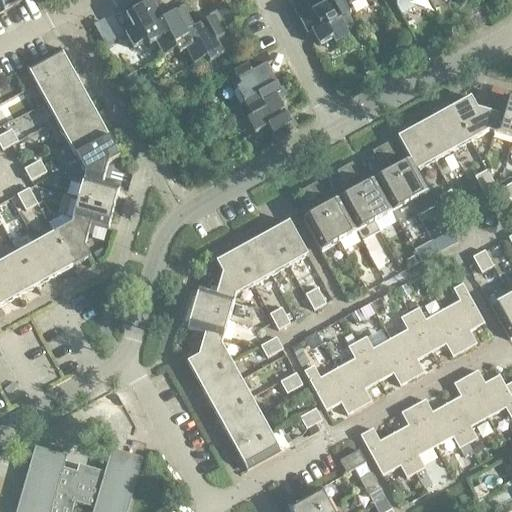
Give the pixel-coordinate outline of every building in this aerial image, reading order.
[(26,0),(0,0),(0,4),(4,12),(26,0)] [(150,0),(147,2),(149,5),(140,11),(126,18),(133,32),(125,37),(133,51),(147,43),(149,48),(156,45),(163,40),(156,26),(164,22),(157,8),(161,6),(158,0),(150,0)] [(345,0),(334,0),(335,2),(310,16),(301,0),(293,0),(289,2),(307,36),(311,33),(319,47),(333,40),(335,44),(349,36),(342,23),(350,18),(342,5),(347,2),(345,0)] [(177,10),(179,13),(164,22),(156,26),(163,40),(156,45),(163,59),(177,51),(179,56),(185,53),(194,48),(186,34),(194,30),(187,16),(191,14),(186,5),(177,10)] [(208,18),(210,21),(200,27),(194,30),(186,34),(194,48),(185,53),(193,67),(207,59),(210,64),(224,56),(216,42),(224,38),(217,24),(222,22),(217,13),(208,18)] [(70,68),(60,50),(26,69),(36,87),(70,68)] [(391,62),(384,66),(390,75),(399,70),(395,64),(391,62)] [(237,90),(244,105),(258,97),(263,105),(276,98),(279,102),(288,97),(283,89),(279,90),(266,67),(252,74),(248,67),(234,74),(241,88),(237,90)] [(80,86),(70,68),(36,87),(46,105),(80,86)] [(143,70),(124,80),(132,94),(142,88),(139,82),(148,78),(143,70)] [(90,104),(80,86),(46,105),(56,123),(90,104)] [(258,97),(244,105),(251,119),(247,122),(255,136),(268,128),(273,136),(286,129),(289,133),(298,128),(293,120),(289,122),(284,112),(279,102),(276,98),(263,105),(258,97)] [(470,99),(452,109),(471,144),(488,134),(492,135),(497,117),(476,111),(470,99)] [(511,101),(503,99),(497,117),(492,135),(511,141),(511,101)] [(100,122),(90,104),(56,123),(66,142),(100,122)] [(471,144),(452,109),(434,119),(453,154),(471,144)] [(453,154),(434,119),(416,129),(435,164),(453,154)] [(110,141),(100,122),(66,142),(76,160),(110,141)] [(435,164),(416,129),(398,139),(410,162),(417,174),(418,174),(435,164)] [(12,132),(4,136),(10,148),(18,144),(12,132)] [(10,148),(4,136),(0,138),(0,148),(2,153),(10,148)] [(120,159),(110,141),(76,160),(85,177),(84,181),(103,186),(109,165),(120,159)] [(395,157),(388,145),(380,149),(387,161),(395,157)] [(387,161),(380,149),(372,153),(379,165),(387,161)] [(410,162),(393,171),(411,205),(429,195),(418,174),(417,174),(410,162)] [(40,163),(32,167),(39,179),(46,175),(40,163)] [(359,177),(352,165),(344,169),(351,181),(359,177)] [(39,179),(32,167),(24,171),(31,183),(39,179)] [(351,181),(344,169),(337,173),(343,185),(351,181)] [(411,205),(393,171),(375,181),(393,215),(411,205)] [(474,179),(479,187),(491,181),(487,173),(474,179)] [(120,191),(103,186),(84,181),(78,201),(114,212),(120,191)] [(393,215),(375,181),(357,191),(375,225),(393,215)] [(495,189),(491,181),(479,187),(483,195),(495,189)] [(323,196),(317,184),(309,189),(315,201),(323,196)] [(511,200),(511,188),(511,186),(503,190),(510,202),(511,200)] [(315,201),(309,189),(301,193),(308,205),(315,201)] [(33,198),(29,190),(17,197),(21,205),(33,198)] [(380,233),(375,225),(357,191),(339,201),(357,235),(362,243),(380,233)] [(439,199),(443,207),(455,200),(451,192),(439,199)] [(38,206),(33,198),(21,205),(26,213),(38,206)] [(460,208),(455,200),(443,207),(448,215),(460,208)] [(114,212),(78,201),(72,222),(91,227),(108,232),(114,212)] [(357,235),(339,201),(320,211),(339,244),(357,235)] [(339,244),(320,211),(302,221),(321,254),(339,244)] [(91,227),(72,222),(71,225),(55,234),(73,269),(91,259),(85,248),(91,227)] [(308,258),(289,224),(271,234),(290,268),(308,258)] [(73,269),(55,234),(36,244),(55,279),(73,269)] [(290,268),(271,234),(253,244),(272,278),(290,268)] [(431,243),(415,252),(421,264),(437,254),(431,243)] [(55,279),(36,244),(18,255),(37,289),(55,279)] [(272,278),(253,244),(234,254),(253,288),(272,278)] [(488,261),(484,253),(472,260),(476,268),(488,261)] [(253,288),(234,254),(216,264),(222,275),(216,296),(235,301),(236,298),(253,288)] [(37,289),(18,255),(0,265),(19,299),(37,289)] [(416,257),(407,262),(411,268),(419,263),(416,257)] [(493,269),(488,261),(476,268),(481,275),(493,269)] [(19,299),(0,265),(0,264),(0,307),(1,309),(19,299)] [(406,286),(397,291),(402,299),(410,294),(406,286)] [(485,326),(463,286),(453,291),(459,303),(442,312),(465,353),(476,346),(470,334),(485,326)] [(305,297),(310,305),(322,298),(317,290),(305,297)] [(199,291),(193,312),(229,322),(235,301),(216,296),(199,291)] [(326,306),(322,298),(310,305),(314,313),(326,306)] [(511,340),(511,303),(509,298),(491,308),(510,342),(511,340)] [(269,316),(274,324),(286,318),(282,310),(269,316)] [(418,311),(409,315),(432,355),(446,347),(453,359),(465,353),(442,312),(424,322),(418,311)] [(229,322),(193,312),(187,332),(204,337),(223,343),(229,322)] [(358,312),(351,317),(356,326),(363,322),(358,312)] [(432,355),(409,315),(401,320),(407,332),(390,341),(412,382),(424,375),(418,363),(432,355)] [(290,326),(286,318),(274,324),(278,333),(290,326)] [(351,336),(344,340),(349,349),(356,345),(351,336)] [(223,343),(204,337),(198,358),(187,364),(197,383),(231,364),(222,347),(223,343)] [(366,339),(357,344),(379,385),(394,377),(400,388),(412,382),(390,341),(372,351),(366,339)] [(283,352),(276,340),(268,344),(275,356),(283,352)] [(275,356),(268,344),(260,348),(267,360),(275,356)] [(379,385),(357,344),(356,345),(349,349),(348,349),(355,361),(337,370),(360,411),(371,404),(365,392),(379,385)] [(299,347),(292,351),(296,359),(303,355),(299,347)] [(241,382),(231,364),(197,383),(207,401),(241,382)] [(314,368),(304,374),(326,413),(341,406),(348,417),(360,411),(337,370),(320,380),(314,368)] [(484,385),(477,373),(466,380),(488,420),(506,410),(511,421),(511,400),(511,398),(505,388),(499,377),(484,385)] [(303,387),(296,375),(288,380),(295,392),(303,387)] [(295,392),(288,380),(280,384),(287,396),(295,392)] [(488,420),(466,380),(454,386),(461,399),(447,406),(469,446),(477,441),(471,430),(488,420)] [(251,400),(241,382),(207,401),(217,419),(251,400)] [(261,418),(251,400),(217,419),(227,437),(261,418)] [(432,414),(425,402),(413,409),(436,449),(453,439),(460,451),(469,446),(447,406),(432,414)] [(436,449),(413,409),(402,415),(408,428),(394,435),(416,475),(425,470),(418,458),(436,449)] [(322,423),(316,411),(308,415),(315,427),(322,423)] [(315,427),(308,415),(300,420),(307,432),(315,427)] [(271,436),(261,418),(227,437),(237,455),(271,436)] [(380,443),(373,431),(360,438),(383,478),(401,468),(407,480),(416,475),(394,435),(380,443)] [(281,454),(271,436),(237,455),(247,473),(281,454)] [(479,443),(472,447),(476,455),(483,451),(479,443)] [(35,449),(17,511),(128,511),(143,460),(112,451),(105,474),(93,471),(91,478),(64,470),(67,458),(35,449)] [(359,452),(348,459),(340,463),(347,476),(366,465),(359,452)] [(377,484),(372,475),(360,482),(365,490),(377,484)] [(381,491),(377,484),(365,490),(369,498),(381,491)] [(323,511),(330,508),(320,490),(287,508),(289,511),(323,511)]
